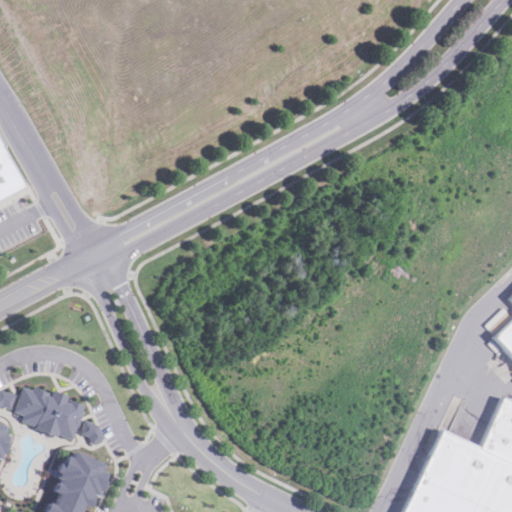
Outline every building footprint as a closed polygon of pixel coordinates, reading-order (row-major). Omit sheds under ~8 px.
[(0,194),(18,185),(0,148),(0,194)] [(511,320),(496,336),(511,353),(511,320)] [(83,404),(64,399),(65,394),(49,389),(48,392),(28,387),(28,389),(17,386),(10,412),(19,414),(17,423),(73,439),(83,404)] [(0,406),(11,401),(4,387),(0,389),(0,406)] [(511,461),(511,399),(504,396),(481,447),(511,461)] [(89,445),(104,438),(94,418),(80,425),(89,445)] [(403,511),(511,511),(511,461),(481,447),(443,428),(403,511)] [(55,470),(56,479),(52,490),(57,494),(54,502),(46,502),(43,509),(40,511),(80,511),(83,504),(90,507),(93,496),(103,495),(103,484),(106,474),(101,469),(104,462),(71,451),(70,456),(63,456),(61,463),(55,470)]
